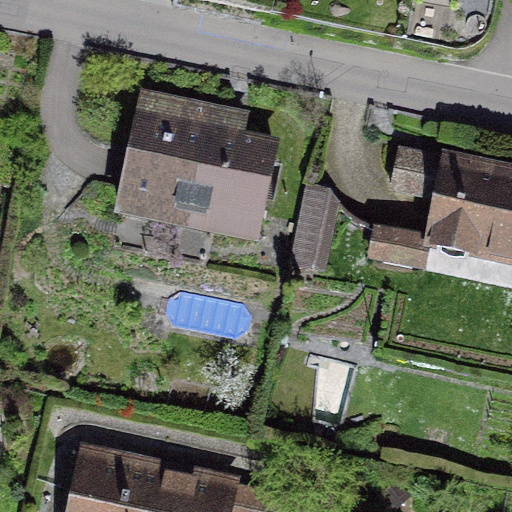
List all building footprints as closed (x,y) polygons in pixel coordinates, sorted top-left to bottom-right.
[(228,116),(143,98),(124,192),(216,210),(214,229),(256,237),(274,148),(224,138),(228,116)] [(19,139),(0,134),(0,185),(8,187),(19,139)] [(444,162),(401,153),(394,189),(437,198),(427,245),(478,255),(479,252),(511,259),(511,174),(445,161),(444,162)] [(326,191),(308,185),(303,209),(322,212),(326,191)] [(225,511),(231,484),(85,453),(72,511),(225,511)]
